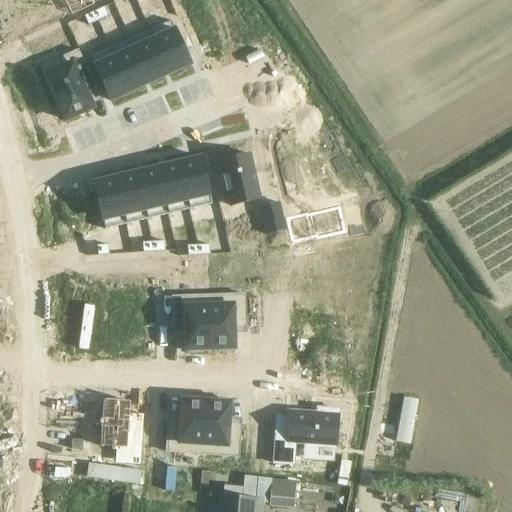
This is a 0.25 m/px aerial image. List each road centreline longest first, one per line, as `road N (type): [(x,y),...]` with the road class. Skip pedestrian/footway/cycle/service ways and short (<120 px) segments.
road 1 (residential): [(39,380),(276,373),(278,320)]
road 2 (residential): [(13,178),(54,172),(280,81)]
road 3 (residential): [(19,215),(39,380)]
road 4 (residential): [(39,380),(30,511)]
